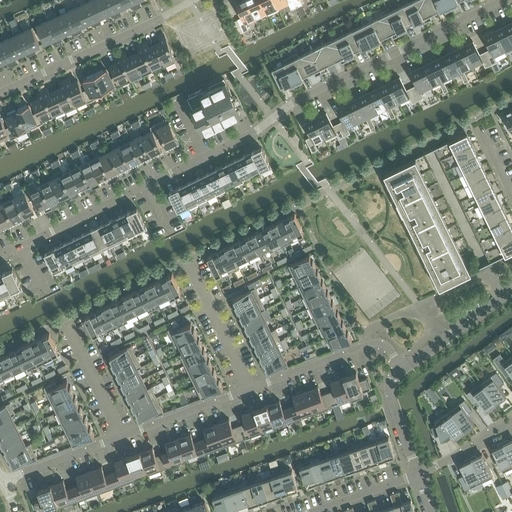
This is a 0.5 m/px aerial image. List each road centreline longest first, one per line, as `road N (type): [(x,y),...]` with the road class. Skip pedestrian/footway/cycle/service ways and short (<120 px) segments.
road 1 (residential): [(508,0),(292,105),(252,137),(0,258)]
road 2 (residential): [(158,21),(0,94)]
road 3 (residential): [(251,392),(374,345),(404,370)]
road 4 (residential): [(251,392),(188,261)]
road 5 (residential): [(122,439),(251,392)]
road 6 (residential): [(404,370),(511,293)]
road 7 (residential): [(122,439),(67,321)]
road 8 (residential): [(3,484),(122,439)]
